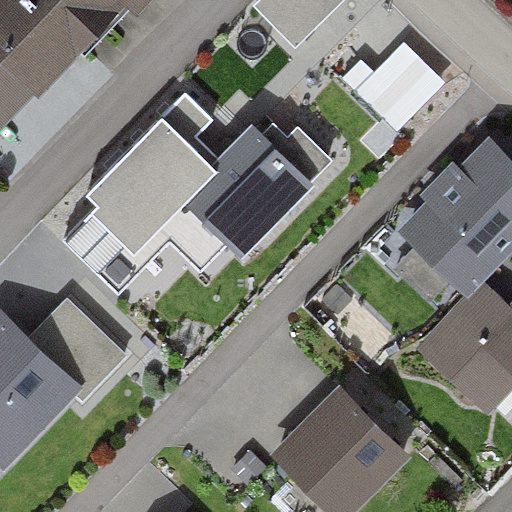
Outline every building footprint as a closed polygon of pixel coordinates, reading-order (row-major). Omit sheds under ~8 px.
[(141,0),(0,0),(0,90),(15,105),(114,0),(139,0),(140,1),(141,0)] [(258,0),(252,6),(294,48),(341,0),(258,0)] [(212,118),(186,93),(88,195),(141,246),(223,161),(196,134),(212,118)] [(289,136),(275,122),(194,203),(242,250),(333,159),(299,126),(289,136)] [(511,246),(511,162),(493,144),(411,228),(472,288),(511,246)] [(69,303),(30,342),(77,389),(83,395),(122,355),(69,303)] [(30,342),(2,315),(0,316),(0,455),(5,460),(77,389),(30,342)] [(511,322),(469,371),(511,409),(511,322)] [(351,511),(406,458),(344,396),(284,456),(340,511),(351,511)]
